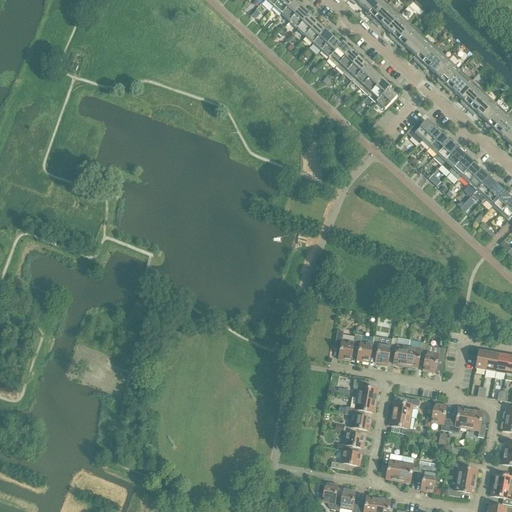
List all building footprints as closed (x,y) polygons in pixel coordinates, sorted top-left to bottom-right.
[(281,15),(294,0),(280,0),(273,8),(281,15)] [(289,23),(301,10),(296,5),(298,2),(295,0),(294,0),(281,15),(289,23)] [(362,8),(370,0),(347,0),(348,0),(354,6),(357,3),(362,8)] [(372,22),(388,4),(383,0),(370,0),(362,8),(368,14),(365,16),(372,22)] [(386,30),(400,15),(388,4),(372,22),(378,28),(380,25),(386,30)] [(297,30),(311,15),(308,12),(306,15),(301,10),(289,23),(297,30)] [(305,37),(317,24),(311,19),(313,17),(311,15),(297,30),(305,37)] [(395,44),(412,27),(400,15),(386,30),(392,36),(389,38),(395,44)] [(313,45),(327,29),(324,27),(322,29),(317,24),(305,37),(313,45)] [(410,53),(424,38),(412,27),(395,44),(402,50),(404,47),(410,53)] [(320,52),(332,39),(327,34),(329,32),(327,29),(313,45),(320,52)] [(419,66),(436,49),(424,38),(410,53),(416,58),(413,61),(419,66)] [(329,60),(343,44),(340,42),(338,44),(332,39),(320,52),(328,59),(329,60)] [(336,68),(353,49),(350,47),(348,49),(343,44),(329,60),(328,59),(328,60),(336,68)] [(344,75),(358,59),(353,54),(355,52),(353,49),(336,68),(344,75)] [(434,75),(448,60),(436,49),(419,66),(426,72),(428,69),(434,75)] [(352,82),(368,64),(366,62),(364,64),(358,59),(344,75),(352,82)] [(443,88),(460,71),(448,60),(434,75),(439,80),(437,83),(443,88)] [(359,90),(374,74),(369,69),(371,66),(368,64),(352,82),(359,90)] [(458,97),(472,82),(460,71),(443,88),(449,94),(452,91),(458,97)] [(367,97),(384,79),(382,76),(379,79),(374,74),(359,90),(367,97)] [(376,103),(390,88),(385,83),(387,81),(384,79),(367,97),(375,104),(376,104),(376,103)] [(467,111),(483,93),(472,82),(458,97),(463,102),(461,105),(467,111)] [(384,111),(396,98),(391,93),(393,91),(390,88),(376,103),(376,104),(384,111)] [(482,119),(495,104),(483,93),(467,111),(473,116),(476,114),(482,119)] [(491,133),(507,115),(495,104),(482,119),(487,124),(485,127),(491,133)] [(505,141),(511,133),(511,119),(507,115),(491,133),(497,139),(500,136),(505,141)] [(418,146),(436,127),(433,125),(431,126),(426,122),(423,125),(418,121),(406,134),(418,146)] [(429,149),(441,136),(437,131),(438,130),(436,127),(418,146),(422,142),(429,149)] [(433,160),(450,141),(448,139),(446,140),(441,136),(429,149),(437,156),(433,159),(433,160)] [(441,166),(456,150),(452,145),(453,143),(450,141),(433,160),(441,166)] [(449,174),(465,157),(456,150),(441,166),(449,174)] [(457,182),(461,178),(473,165),(465,157),(449,174),(457,182)] [(468,185),(482,170),(480,168),(478,170),(473,165),(461,178),(468,185)] [(473,195),(488,179),(483,175),(485,173),(482,170),(468,185),(466,188),(473,195)] [(484,200),(496,187),(488,179),(473,195),(482,203),(484,200)] [(493,208),(505,194),(496,187),(484,200),(493,208)] [(500,214),(511,201),(511,197),(510,199),(505,194),(493,208),(500,214)] [(508,222),(511,217),(511,201),(500,214),(508,222)] [(503,241),(500,245),(506,251),(510,247),(503,241)] [(353,348),(355,337),(343,335),(343,332),(337,331),(334,347),(340,348),(338,360),(350,363),(353,348)] [(371,350),(372,344),(360,342),(361,337),(355,335),(355,337),(353,348),(359,349),(356,362),(369,364),(371,350)] [(389,351),(391,341),(373,338),(372,344),(371,350),(377,351),(375,364),(387,366),(389,351)] [(405,367),(409,342),(408,348),(396,346),(398,340),(392,339),(391,341),(389,351),(395,352),(393,365),(405,367)] [(425,358),(427,347),(427,345),(409,342),(405,367),(417,369),(419,356),(425,358)] [(443,363),(445,350),(427,347),(425,358),(422,372),(434,374),(437,362),(443,363)] [(486,372),(489,354),(478,352),(475,370),(486,372)] [(496,373),(499,356),(489,354),(486,372),(496,373)] [(506,375),(509,358),(499,356),(496,373),(506,375)] [(376,402),(378,390),(365,388),(366,382),(354,380),(353,386),(359,387),(357,399),(352,398),(376,402)] [(374,414),(376,402),(352,398),(350,409),(346,408),(345,415),(352,416),(360,418),(361,412),(374,414)] [(410,418),(413,407),(418,408),(419,402),(407,399),(406,405),(393,403),(391,415),(410,418)] [(444,419),(446,406),(434,404),(431,424),(441,426),(440,431),(448,433),(450,420),(444,419)] [(467,430),(470,411),(458,409),(456,421),(450,420),(448,433),(458,435),(459,429),(467,430)] [(480,425),(482,413),(470,411),(467,430),(478,432),(477,438),(483,439),(485,426),(480,425)] [(408,430),(410,418),(391,415),(389,427),(402,429),(401,435),(413,437),(414,431),(408,430)] [(369,432),(371,420),(360,418),(352,416),(349,428),(344,427),(342,433),(345,434),(355,436),(356,430),(369,432)] [(511,423),(504,422),(502,432),(511,434),(511,423)] [(362,450),(365,437),(355,436),(345,434),(343,446),(337,445),(336,451),(342,452),(349,453),(350,447),(362,450)] [(511,456),(511,445),(504,444),(502,455),(511,456)] [(361,455),(349,453),(342,452),(340,464),(331,462),(330,469),(345,471),(347,465),(359,468),(361,455)] [(397,483),(402,457),(384,454),(382,467),(387,468),(385,481),(397,483)] [(511,456),(502,455),(500,466),(511,467),(511,471),(511,473),(511,456)] [(417,478),(419,466),(420,461),(402,457),(397,483),(409,485),(411,472),(417,473),(416,478),(417,478)] [(475,483),(477,471),(465,469),(466,463),(451,460),(449,466),(458,468),(456,480),(475,483)] [(432,494),(436,475),(428,473),(429,467),(419,466),(417,478),(422,479),(420,492),(432,494)] [(511,489),(511,473),(511,479),(494,476),(492,486),(511,489)] [(473,495),(475,483),(456,480),(454,492),(448,491),(447,497),(459,499),(461,493),(473,495)] [(338,511),(341,497),(336,496),(337,486),(325,484),(325,486),(319,485),(317,495),(323,496),(322,503),(327,504),(327,506),(330,511),(338,511)] [(511,501),(511,494),(511,489),(492,486),(490,497),(502,500),(501,505),(511,506),(511,501)] [(353,505),(355,492),(343,490),(341,497),(338,511),(339,509),(351,511),(350,511),(357,511),(358,509),(359,506),(353,505)] [(375,511),(378,499),(366,497),(364,510),(358,509),(357,511),(375,511)] [(388,511),(390,501),(378,499),(375,511),(388,511)]
